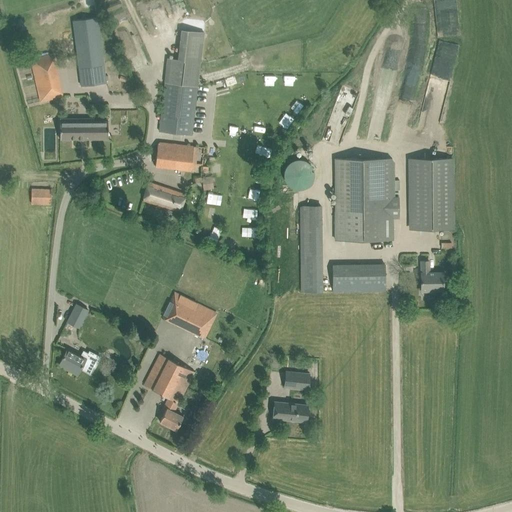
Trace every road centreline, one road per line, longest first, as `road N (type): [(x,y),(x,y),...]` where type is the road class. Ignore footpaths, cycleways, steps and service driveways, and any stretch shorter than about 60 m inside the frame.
road 1 (unclassified): [(47,387),(68,191),(91,168),(148,154),(156,61),(126,0)]
road 2 (unclassified): [(47,387),(180,460),(248,489),(339,511)]
road 3 (unknown): [(399,309),(399,511)]
road 4 (unknown): [(268,360),(234,483)]
